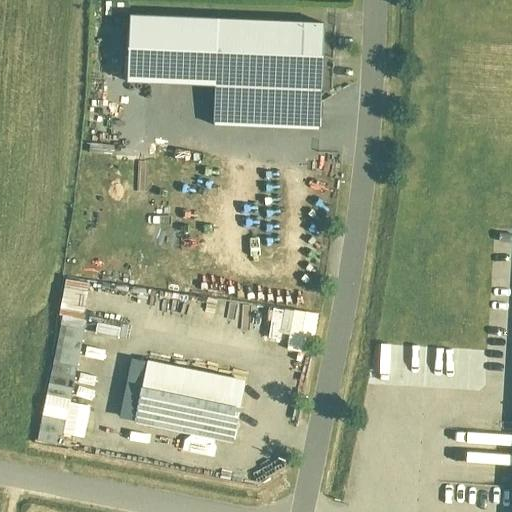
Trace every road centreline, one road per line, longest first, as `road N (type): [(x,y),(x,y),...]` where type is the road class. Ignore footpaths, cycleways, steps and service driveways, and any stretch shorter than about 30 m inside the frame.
road 1 (unclassified): [(300,511),(349,283),(372,0)]
road 2 (unclassified): [(0,459),(300,511)]
